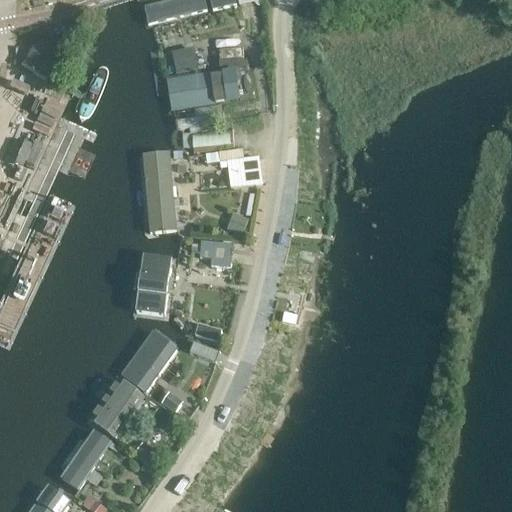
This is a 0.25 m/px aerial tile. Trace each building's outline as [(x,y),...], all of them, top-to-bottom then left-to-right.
[(207,13),(203,0),(177,0),(144,9),(149,28),(207,13)] [(239,8),(236,0),(210,0),(213,14),(239,8)] [(266,3),(265,0),(238,0),(240,8),(266,3)] [(30,52),(55,66),(61,57),(36,42),(30,52)] [(197,73),(192,54),(170,60),(175,78),(197,73)] [(240,105),(236,75),(167,85),(171,115),(240,105)] [(224,125),(222,110),(174,116),(177,132),(224,125)] [(179,233),(171,154),(142,156),(149,236),(179,233)] [(263,188),(259,161),(244,164),(242,154),(207,159),(208,166),(220,164),(222,173),(226,172),(230,193),(263,188)] [(243,238),(249,222),(233,216),(227,232),(243,238)] [(232,271),(235,248),(201,245),(199,261),(213,262),(212,269),(232,271)] [(136,320),(169,323),(176,260),(143,256),(136,320)] [(317,283),(320,275),(303,270),(300,278),(317,283)] [(198,329),(196,339),(220,345),(222,334),(198,329)] [(181,350),(155,332),(123,377),(149,395),(181,350)] [(194,346),(191,355),(216,363),(218,354),(194,346)] [(119,380),(89,422),(115,441),(146,399),(119,380)] [(170,395),(162,405),(175,415),(183,405),(170,395)] [(115,446),(95,432),(62,479),(81,493),(115,446)] [(142,448),(135,458),(151,471),(159,461),(142,448)] [(50,487),(31,511),(66,511),(73,504),(50,487)] [(97,511),(108,511),(110,511),(93,496),(87,503),(97,511)]
